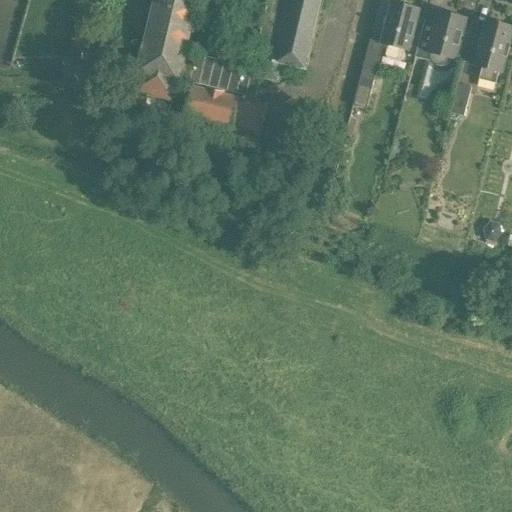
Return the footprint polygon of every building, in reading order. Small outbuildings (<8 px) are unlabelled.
[(154,0),(138,69),(141,70),(136,91),(138,91),(171,99),(176,80),(177,80),(196,0),(278,0),(273,20),(264,18),(254,57),(264,59),(260,77),(279,81),(283,64),(306,69),(322,0),(154,0)] [(408,50),(419,9),(390,2),(380,43),(368,40),(363,60),(364,61),(353,105),(366,108),(377,64),(381,49),(386,50),(385,55),(387,57),(399,61),(401,59),(404,49),(408,50)] [(466,18),(438,11),(427,52),(431,53),(431,58),(433,62),(436,65),(441,66),(445,65),(449,62),(451,58),(455,59),(466,18)] [(511,33),(511,27),(485,20),(474,65),(482,67),(478,79),(495,83),(498,71),(502,72),(511,33)] [(184,54),(177,82),(254,100),(261,73),(184,54)] [(471,87),(457,83),(450,112),(463,116),(471,87)] [(261,133),(268,106),(188,86),(184,102),(184,103),(181,114),(261,133)] [(180,120),(181,115),(181,114),(184,103),(171,99),(138,91),(134,106),(143,108),(142,111),(180,120)]
